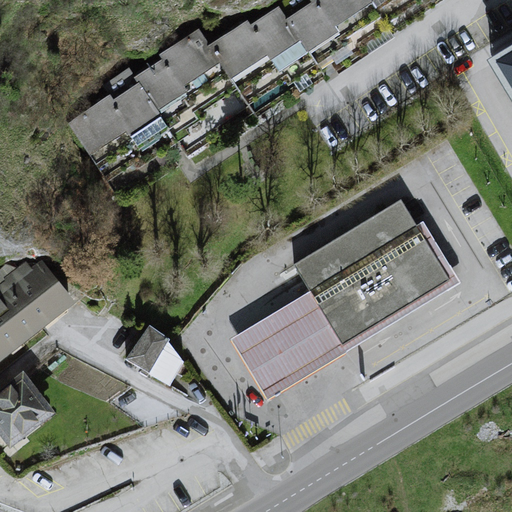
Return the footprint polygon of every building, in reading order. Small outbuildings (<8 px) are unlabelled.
[(377,13),(368,0),(311,0),(315,6),(336,39),(377,13)] [(397,0),(368,0),(377,13),(397,0)] [(336,39),(315,6),(288,24),(310,58),(313,63),(341,45),(336,39)] [(310,58),(288,24),(280,12),(250,31),(281,78),(310,58)] [(281,78),(250,31),(246,25),(209,49),(238,93),(244,102),(281,78)] [(238,93),(209,49),(198,32),(161,57),(164,62),(191,103),(201,117),(238,93)] [(511,51),(491,65),(511,98),(511,51)] [(191,103),(164,62),(136,80),(141,88),(164,122),(191,103)] [(164,122),(141,88),(115,105),(109,96),(66,124),(91,161),(126,138),(135,152),(169,129),(164,122)] [(309,294),(230,342),(265,400),(456,285),(405,202),(337,243),(294,269),(309,294)] [(0,285),(0,367),(78,309),(38,257),(0,285)] [(145,326),(122,363),(169,392),(185,367),(169,341),(145,326)] [(22,379),(0,396),(0,435),(12,450),(53,418),(22,379)]
